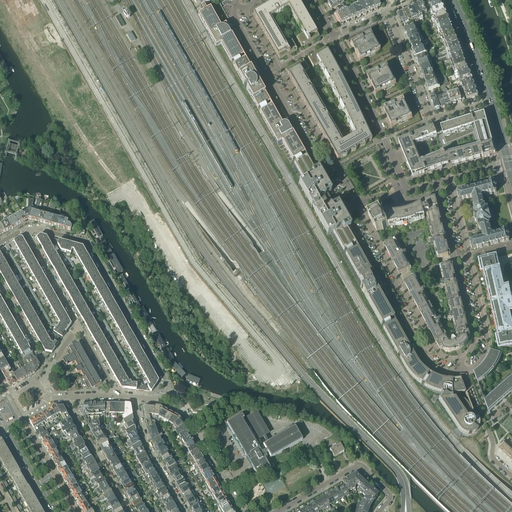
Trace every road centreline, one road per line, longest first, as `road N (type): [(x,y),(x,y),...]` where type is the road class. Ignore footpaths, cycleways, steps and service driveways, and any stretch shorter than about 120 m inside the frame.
road 1 (residential): [(23,229),(87,243),(168,392)]
road 2 (residential): [(388,11),(431,119),(490,100)]
road 3 (residential): [(406,191),(331,36)]
road 4 (residential): [(266,73),(346,210)]
road 5 (residential): [(357,204),(278,67)]
road 6 (residential): [(276,511),(353,467),(387,491),(378,511)]
road 7 (residential): [(168,392),(241,511)]
road 8 (residential): [(67,397),(130,511)]
road 9 (residential): [(466,371),(488,343),(469,255)]
road 10 (residential): [(136,397),(147,446),(184,511)]
road 11 (residential): [(389,289),(427,360),(466,371)]
